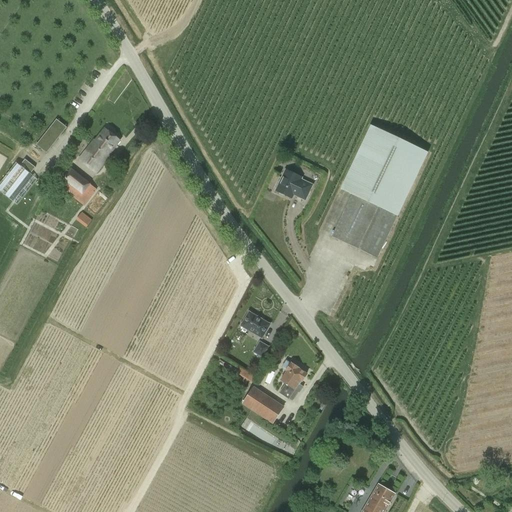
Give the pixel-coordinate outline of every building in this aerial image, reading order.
[(36,145),(46,154),(67,128),(56,120),(36,145)] [(351,194),(331,237),(377,259),(427,152),(370,125),(340,189),(351,194)] [(94,141),(78,160),(95,174),(112,154),(110,153),(120,140),(105,129),(95,142),(94,141)] [(35,168),(24,160),(19,166),(16,163),(0,183),(0,192),(16,205),(37,179),(30,174),(35,168)] [(62,179),(63,179),(58,186),(84,206),(97,190),(90,184),(70,168),(62,179)] [(275,191),(278,193),(278,195),(282,197),(285,196),(291,199),(293,195),(305,201),(312,186),(300,180),(301,178),(285,170),(275,191)] [(82,212),(76,220),(86,227),(91,220),(82,212)] [(240,326),(261,339),(269,325),(248,312),(240,326)] [(268,347),(260,342),(257,347),(254,352),(262,357),(268,347)] [(302,381),(306,374),(298,369),(298,368),(290,363),(290,364),(286,361),(282,368),(286,371),(285,371),(286,372),(280,380),(285,383),(280,392),(279,393),(289,399),(293,401),(298,392),(299,393),(302,387),(299,385),(301,381),(302,381)] [(255,377),(239,368),(236,373),(251,383),(255,377)] [(284,407),(254,388),(243,404),(273,424),(284,407)] [(384,511),(394,494),(378,484),(361,511),(384,511)]
